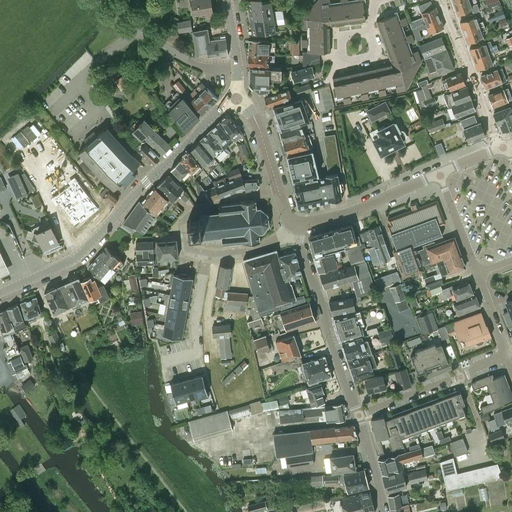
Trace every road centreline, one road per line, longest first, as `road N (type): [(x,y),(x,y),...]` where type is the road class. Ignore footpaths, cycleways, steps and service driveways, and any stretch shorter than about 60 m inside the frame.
road 1 (secondary): [(0,293),(83,251),(235,95)]
road 2 (residential): [(357,416),(293,231)]
road 3 (residential): [(357,416),(509,359)]
road 4 (residential): [(499,148),(443,0)]
road 5 (residential): [(293,231),(342,218),(438,173)]
road 6 (residential): [(108,0),(183,59),(237,68)]
road 7 (residential): [(161,362),(198,351),(194,325),(206,253)]
